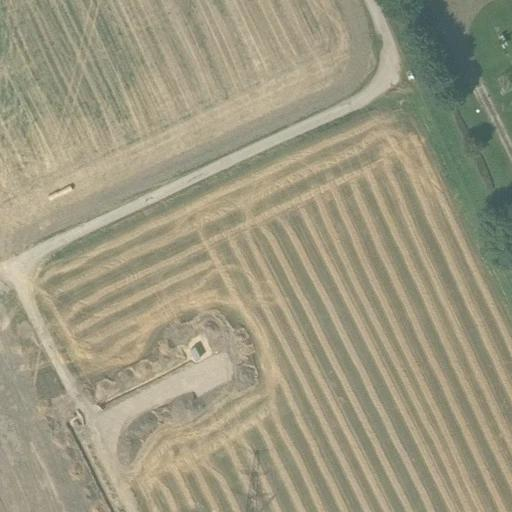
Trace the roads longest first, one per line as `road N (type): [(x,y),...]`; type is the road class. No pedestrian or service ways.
road 1 (track): [(368,0),(392,54),(379,89),(0,265)]
road 2 (track): [(126,511),(0,265)]
